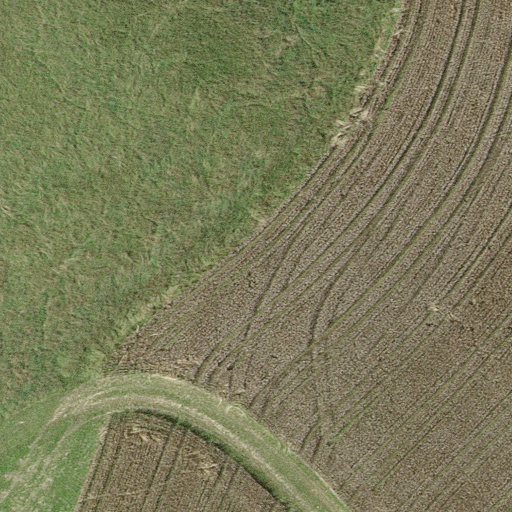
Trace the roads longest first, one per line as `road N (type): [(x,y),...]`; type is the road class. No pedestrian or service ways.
road 1 (track): [(60,411),(296,186),(380,63),(394,0)]
road 2 (track): [(0,444),(60,411),(159,391),(228,424),(316,511)]
